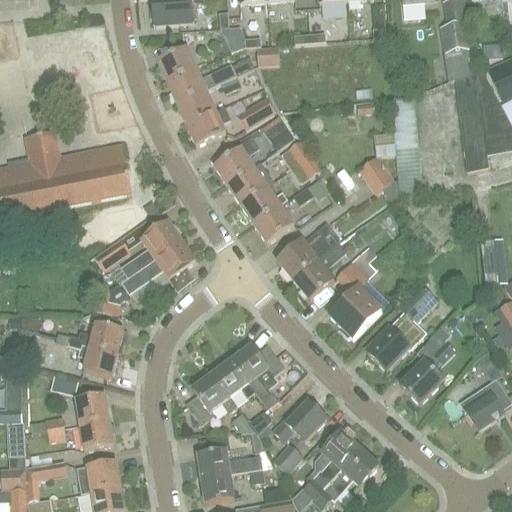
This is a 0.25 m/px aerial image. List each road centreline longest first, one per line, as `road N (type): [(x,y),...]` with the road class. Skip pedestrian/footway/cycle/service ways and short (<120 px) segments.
road 1 (residential): [(472,505),(295,341),(241,276)]
road 2 (residential): [(241,276),(170,161),(133,77),(120,0)]
road 3 (residential): [(170,511),(154,415),(167,339),(241,276)]
